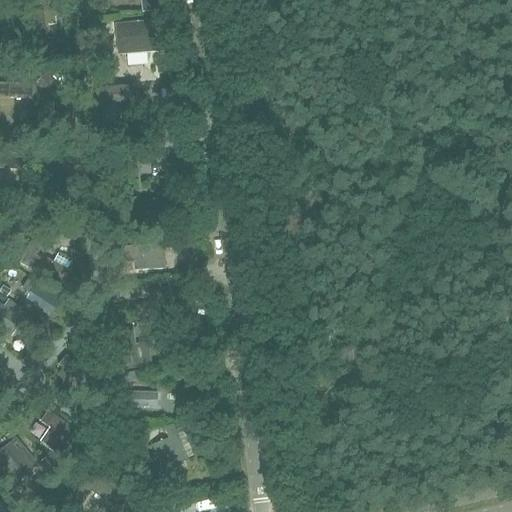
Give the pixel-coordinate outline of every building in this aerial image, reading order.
[(156,0),(141,0),(143,11),(158,9),(156,0)] [(14,1),(0,2),(0,17),(3,34),(18,32),(14,1)] [(163,51),(160,19),(115,24),(118,55),(163,51)] [(100,86),(102,103),(138,100),(137,83),(100,86)] [(51,238),(37,230),(20,263),(62,286),(70,270),(67,268),(70,263),(57,255),(53,261),(41,255),(51,238)] [(120,247),(121,271),(166,268),(164,244),(120,247)] [(10,289),(3,284),(0,288),(0,290),(7,295),(10,289)] [(8,307),(0,301),(0,329),(11,336),(23,317),(18,313),(21,308),(11,301),(8,307)] [(132,330),(114,333),(120,370),(148,366),(144,344),(135,345),(132,330)] [(79,433),(55,417),(39,441),(63,457),(79,433)] [(194,455),(182,426),(175,429),(172,424),(164,427),(168,437),(152,444),(162,468),(194,455)] [(37,464),(15,437),(0,449),(0,469),(13,484),(37,464)] [(45,470),(54,463),(48,455),(39,462),(45,470)] [(128,495),(88,464),(65,494),(80,506),(91,491),(116,510),(128,495)] [(13,511),(0,499),(0,511),(13,511)]
